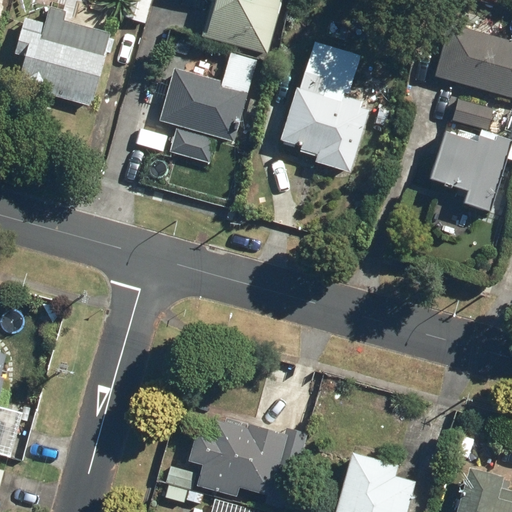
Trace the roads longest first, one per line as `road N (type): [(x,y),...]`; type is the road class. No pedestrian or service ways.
road 1 (residential): [(148,256),(511,358)]
road 2 (residential): [(79,511),(148,256)]
road 3 (residential): [(0,215),(148,256)]
